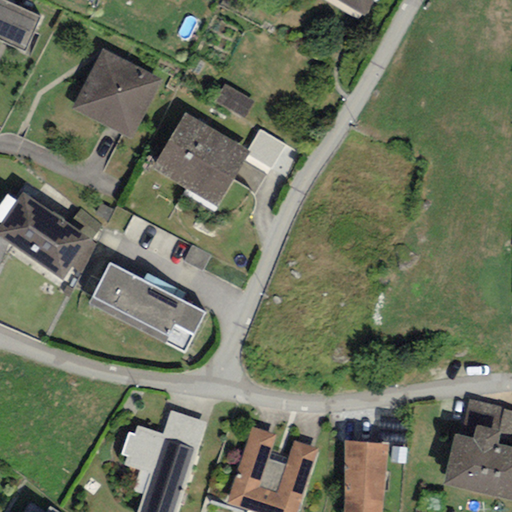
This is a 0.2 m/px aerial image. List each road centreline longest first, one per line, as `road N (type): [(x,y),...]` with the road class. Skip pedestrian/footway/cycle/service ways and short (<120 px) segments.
road 1 (residential): [(421,0),(302,182),(213,393)]
road 2 (residential): [(213,393),(328,405),(511,386)]
road 3 (residential): [(213,393),(93,371),(0,340)]
